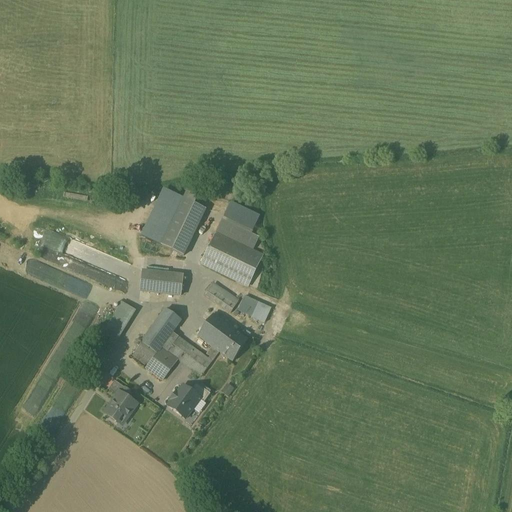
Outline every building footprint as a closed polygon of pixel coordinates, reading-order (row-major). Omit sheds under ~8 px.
[(142,236),(162,246),(183,200),(164,191),(142,236)] [(183,200),(162,246),(184,257),(206,211),(183,200)] [(232,203),(224,218),(252,232),(260,216),(232,203)] [(52,221),(50,226),(72,234),(73,230),(52,221)] [(222,222),(216,234),(252,252),(258,239),(222,222)] [(252,252),(216,234),(201,265),(248,287),(262,257),(252,252)] [(47,235),(43,248),(87,262),(82,277),(127,291),(136,264),(47,235)] [(183,277),(143,272),(140,292),(180,297),(183,277)] [(238,303),(213,285),(210,290),(205,297),(230,314),(238,303)] [(260,304),(245,297),(238,312),(253,318),(260,304)] [(121,304),(103,335),(104,336),(94,352),(105,360),(106,360),(136,312),(121,304)] [(260,304),(253,318),(264,324),(271,309),(260,304)] [(166,310),(132,357),(147,368),(148,369),(161,350),(181,322),(166,310)] [(248,341),(213,316),(198,337),(212,348),(219,353),(232,363),(248,341)] [(209,360),(178,338),(167,353),(180,362),(180,363),(201,378),(212,363),(209,360)] [(212,348),(206,355),(210,358),(209,360),(212,363),(219,353),(212,348)] [(177,362),(161,350),(148,369),(147,368),(146,370),(162,382),(177,362)] [(130,393),(115,382),(109,391),(117,397),(119,394),(126,398),(130,393)] [(196,385),(191,393),(202,402),(208,393),(196,385)] [(227,387),(222,393),(228,397),(233,391),(227,387)] [(191,393),(182,388),(168,409),(188,423),(202,402),(191,393)] [(44,429),(56,435),(74,399),(62,392),(44,429)] [(126,398),(119,394),(117,397),(105,415),(119,424),(124,417),(127,420),(137,406),(126,398)]
